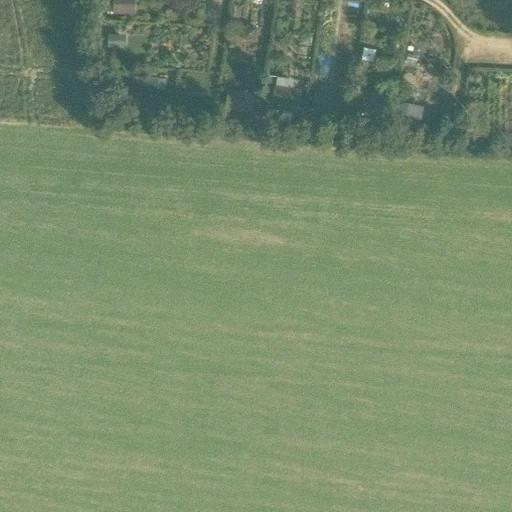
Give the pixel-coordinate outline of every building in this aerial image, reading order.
[(113,0),(114,3),(113,13),(113,17),(135,17),(135,0),(113,0)] [(108,50),(125,50),(125,37),(108,37),(108,50)] [(138,95),(161,98),(164,79),(140,77),(138,95)] [(298,110),(300,91),(274,88),(272,107),(298,110)] [(227,93),(225,111),(251,114),(253,96),(227,93)] [(363,93),(361,114),(383,117),(386,96),(363,93)] [(342,97),(315,94),(313,112),(340,116),(342,97)] [(399,125),(419,128),(423,109),(402,105),(399,125)]
